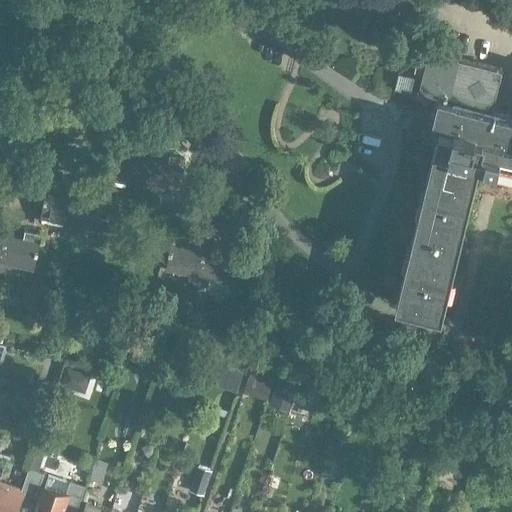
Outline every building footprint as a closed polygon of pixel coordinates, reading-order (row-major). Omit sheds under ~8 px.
[(429,51),(420,86),(432,98),(438,99),(432,124),(440,126),(396,300),(441,311),(479,157),(511,165),(511,116),(491,111),(501,68),(456,57),(445,46),(429,51)] [(119,152),(113,177),(136,183),(134,191),(144,193),(151,159),(135,155),(137,146),(122,143),(120,152),(119,152)] [(151,159),(144,193),(154,195),(156,187),(178,192),(183,167),(182,166),(184,157),(169,154),(167,163),(151,159)] [(45,190),(40,215),(63,221),(61,229),(71,231),(78,197),(61,193),(63,184),(49,181),(47,190),(45,190)] [(78,197),(71,231),(81,233),(83,225),(105,230),(111,204),(110,204),(111,195),(97,192),(95,201),(78,197)] [(5,235),(0,256),(0,269),(9,272),(11,263),(32,268),(37,242),(37,241),(39,231),(24,227),(22,238),(5,235)] [(175,233),(173,242),(171,241),(166,267),(189,272),(187,282),(196,284),(204,248),(188,245),(190,236),(175,233)] [(204,248),(196,284),(207,286),(209,276),(231,281),(236,255),(237,246),(223,243),(221,252),(204,248)] [(91,374),(66,365),(60,383),(85,392),(91,374)] [(274,373),(249,366),(242,389),(267,397),(274,373)] [(297,381),(278,376),(273,392),(292,397),(297,381)] [(49,398),(37,394),(31,413),(44,417),(49,398)] [(108,461),(96,457),(88,477),(101,482),(108,461)] [(0,481),(0,511),(29,511),(43,471),(28,466),(20,488),(0,481)] [(49,472),(44,485),(42,484),(32,511),(62,511),(63,510),(68,511),(74,511),(84,483),(49,472)] [(207,485),(192,480),(185,500),(200,505),(207,485)] [(82,511),(109,511),(111,508),(86,500),(82,511)]
